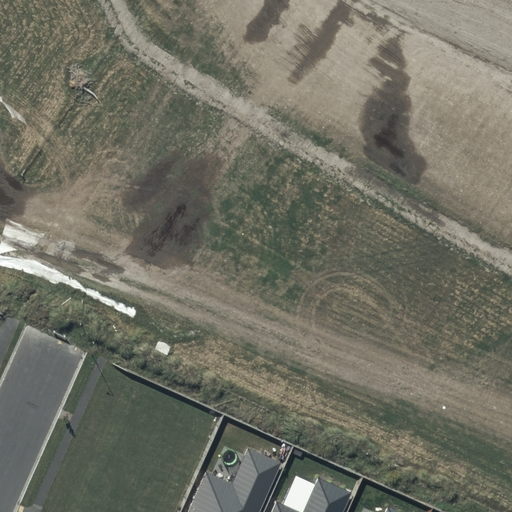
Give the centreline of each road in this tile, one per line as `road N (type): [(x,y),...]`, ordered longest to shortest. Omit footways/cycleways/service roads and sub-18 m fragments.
road 1 (residential): [(142,138),(511,306)]
road 2 (residential): [(0,473),(142,138)]
road 3 (residential): [(0,52),(150,119)]
road 4 (residential): [(150,119),(202,0)]
